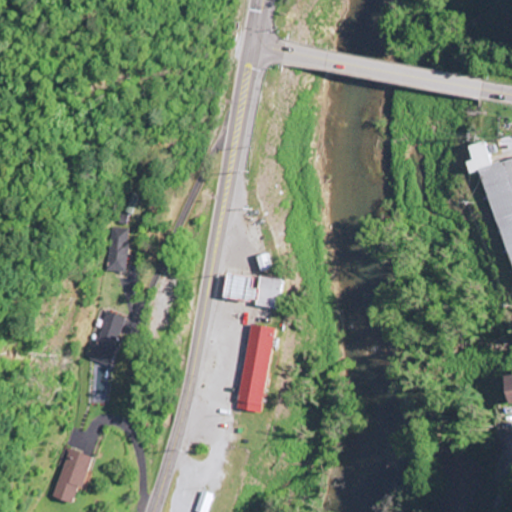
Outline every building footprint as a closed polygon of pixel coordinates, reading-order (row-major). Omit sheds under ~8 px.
[(471,145),(486,140),(494,165),(479,170),(471,172),(468,162),(475,159),(471,145)] [(511,267),(479,170),(494,165),(511,158),(511,267)] [(120,229),(100,228),(98,272),(118,273),(120,229)] [(256,257),(267,253),(272,269),(261,272),(256,257)] [(255,277),(226,272),(222,297),(250,302),(251,299),(256,300),(258,288),(253,287),(255,277)] [(260,276),(284,280),(279,309),(255,305),(256,300),(258,288),(260,276)] [(82,361),(104,368),(119,319),(97,312),(82,361)] [(252,325),(238,409),(262,413),(275,329),(252,325)] [(511,374),(502,376),(507,405),(511,403),(511,374)] [(74,506),(88,458),(62,450),(48,499),(74,506)] [(192,511),(206,511),(212,496),(200,492),(192,511)]
